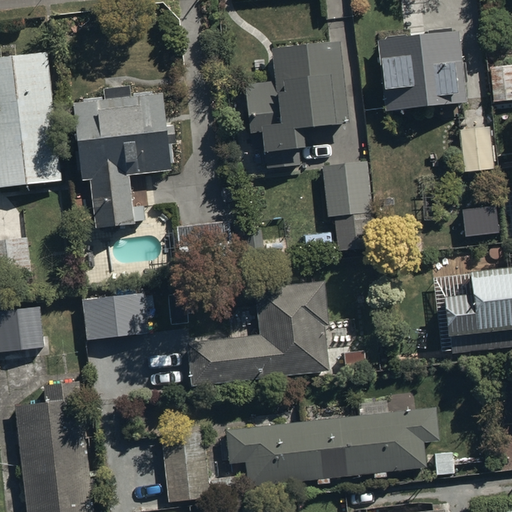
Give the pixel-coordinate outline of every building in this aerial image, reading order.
[(465,111),(465,108),(457,37),(452,38),(451,32),(426,35),(427,41),(408,43),(408,38),(381,41),(382,46),(376,46),(384,120),(465,111)] [(248,139),(259,138),(261,162),(264,161),(265,173),(300,171),(299,159),(303,158),(301,140),(346,137),(339,49),(271,54),(273,86),(244,89),(248,139)] [(0,62),(0,191),(63,185),(50,57),(0,62)] [(511,70),(488,72),(490,104),(511,102),(511,70)] [(89,187),(94,233),(94,236),(134,232),(134,226),(145,224),(143,209),(131,210),(128,181),(170,177),(167,150),(175,149),(172,122),(164,123),(161,98),(130,102),(129,92),(102,95),(103,105),(71,109),(79,188),(89,187)] [(458,132),(461,177),(495,174),(492,130),(458,132)] [(365,166),(321,170),(326,222),(333,221),(336,256),(373,253),(365,166)] [(496,206),(462,210),(465,237),(499,234),(496,206)] [(242,230),(245,260),(264,258),(260,228),(242,230)] [(29,240),(0,242),(0,280),(33,277),(29,240)] [(450,352),(450,358),(511,350),(511,274),(441,283),(443,306),(440,306),(445,353),(450,352)] [(185,348),(189,391),(328,376),(324,346),(356,342),(354,320),(327,323),(323,286),(253,294),(258,340),(185,348)] [(142,293),(80,300),(84,340),(146,334),(142,293)] [(38,353),(34,312),(0,315),(0,333),(2,357),(38,353)] [(45,402),(15,405),(27,511),(92,511),(78,381),(43,385),(45,402)] [(360,422),(225,435),(228,470),(244,468),(246,492),(285,488),(285,492),(298,491),(297,486),(315,485),(316,489),(329,488),(328,482),(372,478),(372,484),(385,482),(385,476),(425,472),(422,448),(438,447),(435,412),(387,417),(387,414),(359,416),(360,422)] [(161,434),(167,502),(210,498),(210,496),(236,494),(234,477),(206,479),(202,431),(161,434)]
